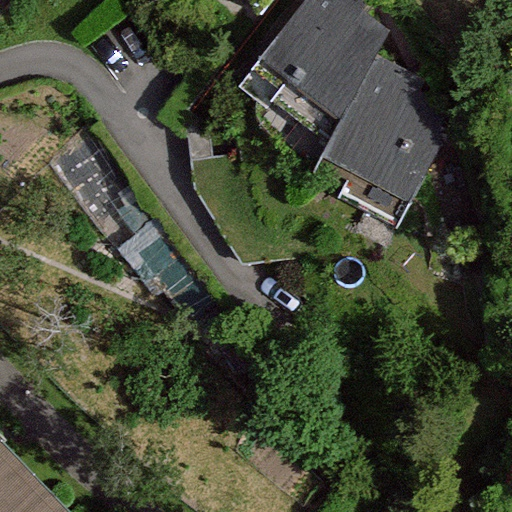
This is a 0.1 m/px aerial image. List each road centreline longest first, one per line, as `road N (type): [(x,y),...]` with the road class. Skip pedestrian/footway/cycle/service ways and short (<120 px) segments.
road 1 (unknown): [(0,64),(58,59),(98,83),(224,266)]
road 2 (residential): [(149,511),(0,383)]
